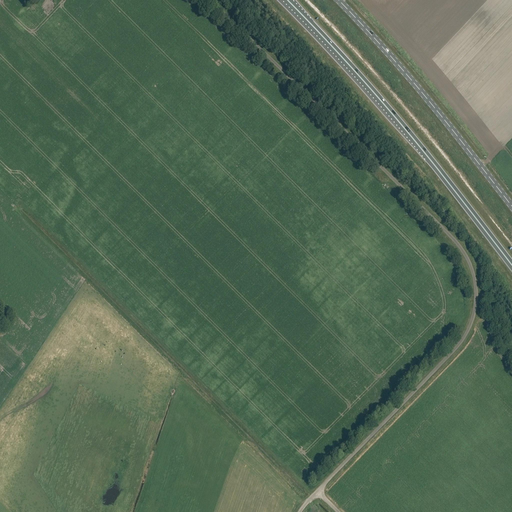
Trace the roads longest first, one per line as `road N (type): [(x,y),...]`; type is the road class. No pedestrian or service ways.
road 1 (unclassified): [(299,511),(460,343),(474,309),(474,281),(455,241),(208,0)]
road 2 (trunk): [(511,266),(384,106),(286,0)]
road 3 (secondary): [(511,207),(337,0)]
